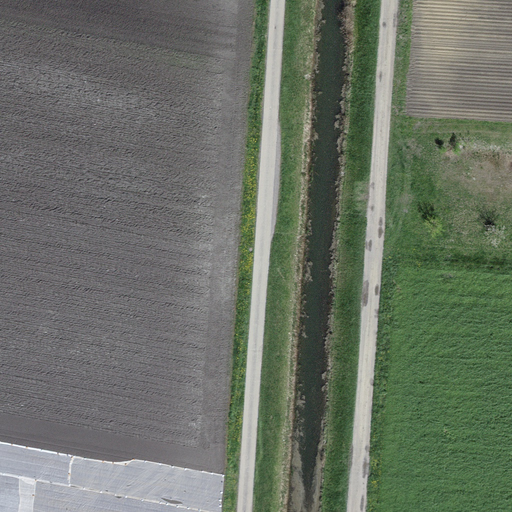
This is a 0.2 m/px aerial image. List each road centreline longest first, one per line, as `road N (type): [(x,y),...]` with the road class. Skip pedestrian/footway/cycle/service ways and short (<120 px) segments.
road 1 (track): [(244,511),(275,0)]
road 2 (track): [(360,511),(391,0)]
